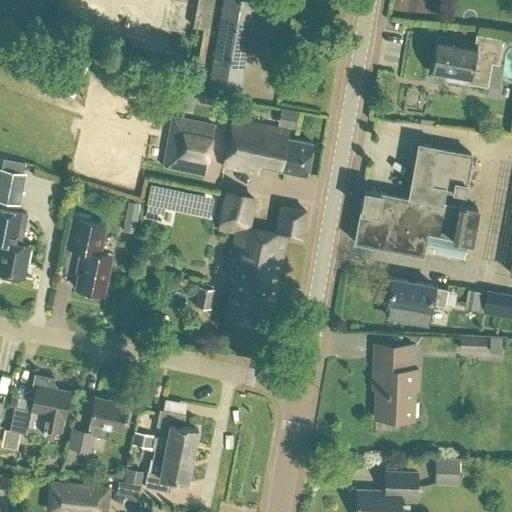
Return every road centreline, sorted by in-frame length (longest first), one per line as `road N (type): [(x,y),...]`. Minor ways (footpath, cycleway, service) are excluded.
road 1 (unclassified): [(297,385),(366,0)]
road 2 (residential): [(297,385),(0,324)]
road 3 (unclassified): [(274,511),(297,385)]
